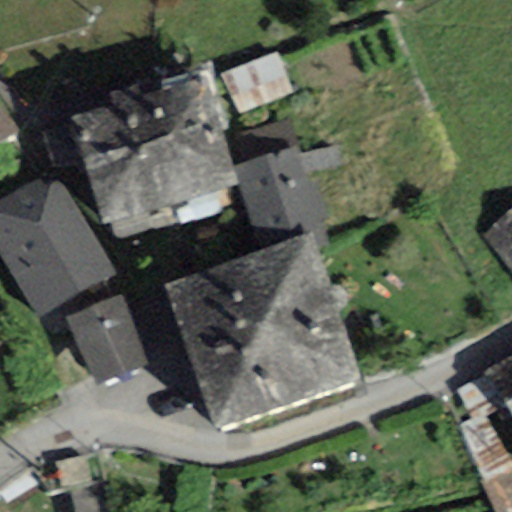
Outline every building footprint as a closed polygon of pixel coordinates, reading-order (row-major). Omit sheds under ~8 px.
[(111,107),(71,119),(102,224),(238,184),(233,168),(224,138),(207,78),(161,92),(158,80),(107,95),(111,107)] [(0,141),(16,131),(0,106),(0,141)] [(291,118),(224,138),(233,168),(298,147),(291,118)] [(331,247),(298,147),(233,168),(238,184),(260,252),(312,235),(317,251),(331,247)] [(41,179),(0,202),(0,252),(39,319),(116,275),(61,180),(46,188),(41,179)] [(511,213),(482,236),(511,275),(511,213)] [(361,384),(317,251),(312,235),(260,252),(163,284),(213,433),(361,384)] [(68,319),(95,386),(150,364),(122,297),(68,319)] [(511,356),(483,374),(486,376),(503,408),(511,422),(511,356)] [(503,408),(486,376),(457,392),(471,419),(473,424),(485,418),(503,408)] [(471,419),(457,426),(485,480),(479,483),(493,511),(511,511),(511,469),(485,418),(473,424),(471,419)]
